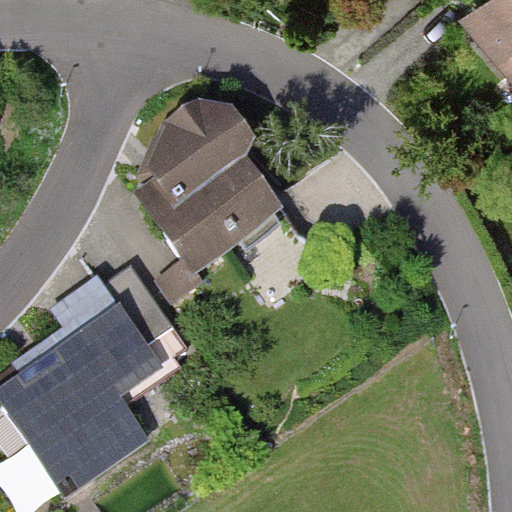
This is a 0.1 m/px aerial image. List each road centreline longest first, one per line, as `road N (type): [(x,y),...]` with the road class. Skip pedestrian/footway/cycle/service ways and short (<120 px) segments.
road 1 (residential): [(511,419),(463,271),(428,203),(371,131),(260,59),(121,26)]
road 2 (residential): [(0,292),(34,255),(85,169),(112,100),(121,26)]
road 3 (residential): [(121,26),(0,19)]
